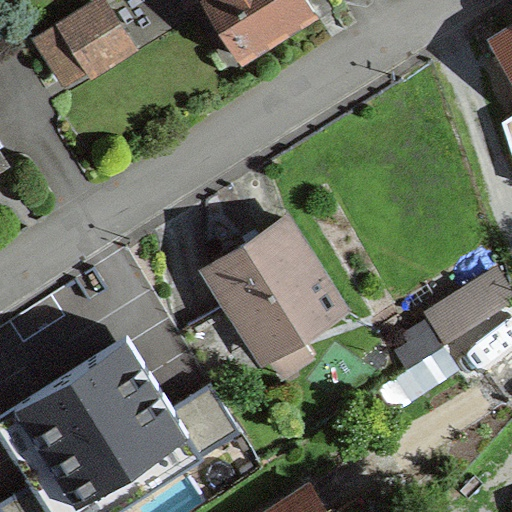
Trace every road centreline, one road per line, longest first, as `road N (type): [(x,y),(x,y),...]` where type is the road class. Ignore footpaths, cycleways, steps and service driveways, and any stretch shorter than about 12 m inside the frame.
road 1 (residential): [(386,39),(0,279)]
road 2 (unknown): [(386,39),(511,188)]
road 3 (unknown): [(511,369),(376,448)]
